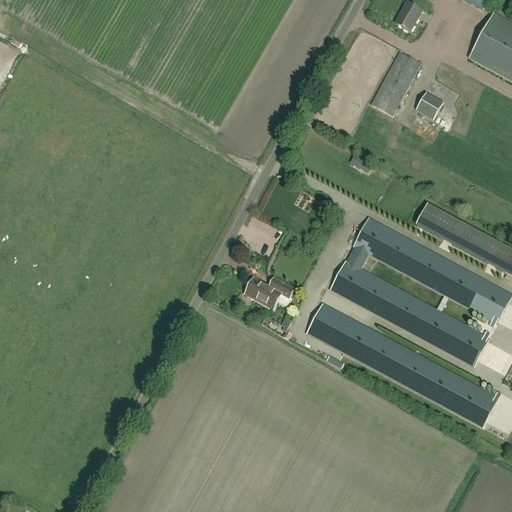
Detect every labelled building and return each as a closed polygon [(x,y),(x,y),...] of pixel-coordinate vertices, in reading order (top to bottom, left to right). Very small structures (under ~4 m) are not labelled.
[(489,2),(486,0),(460,0),(483,12),(489,2)] [(410,34),(422,12),(407,3),(401,13),(402,13),(396,25),(402,29),(410,34)] [(511,83),(511,25),(494,16),(469,60),(511,83)] [(393,118),(421,65),(400,54),(371,107),(393,118)] [(443,104),(425,94),(416,112),(434,121),(443,104)] [(422,211),(416,226),(446,240),(442,249),(452,254),(455,247),(485,261),(495,259),(485,255),(484,247),(485,246),(484,237),(477,238),(476,232),(459,224),(458,221),(440,223),(444,215),(432,210),(422,211)] [(474,370),(490,340),(441,314),(448,300),(497,326),(511,298),(511,296),(369,220),(354,249),(355,249),(347,263),(346,263),(330,292),(474,370)] [(315,261),(325,260),(325,248),(315,249),(315,261)] [(274,311),(278,303),(281,296),(289,300),(294,290),(275,280),(270,289),(254,280),(245,296),(274,311)] [(495,399),(323,306),(307,335),(483,429),(501,396),(498,394),(495,399)] [(480,362),(487,366),(493,356),(486,352),(480,362)]
